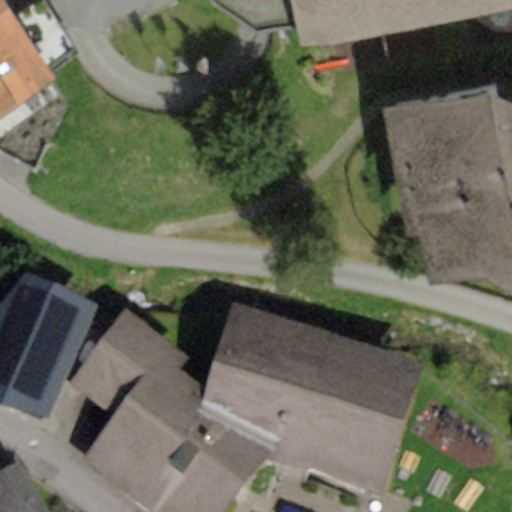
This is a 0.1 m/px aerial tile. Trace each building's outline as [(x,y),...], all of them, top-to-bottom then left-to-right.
[(282,0),(291,37),(490,0),(282,0)] [(0,80),(25,66),(0,23),(0,80)] [(511,99),(487,84),(387,99),(425,286),(511,272),(511,99)] [(66,315),(0,290),(0,417),(25,427),(66,315)] [(172,328),(122,310),(33,424),(126,511),(208,511),(243,463),(366,493),(389,379),(191,312),(172,328)] [(8,511),(0,497),(0,511),(8,511)]
